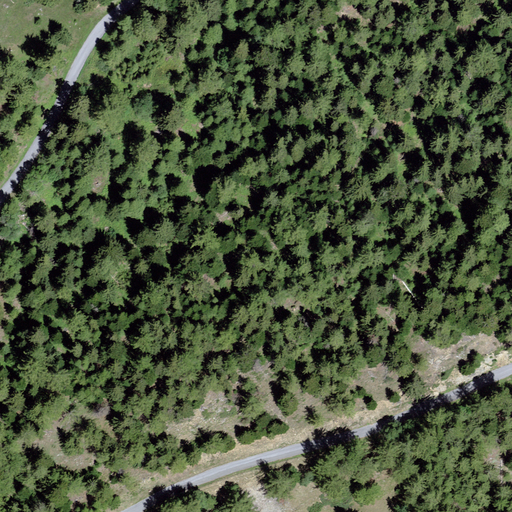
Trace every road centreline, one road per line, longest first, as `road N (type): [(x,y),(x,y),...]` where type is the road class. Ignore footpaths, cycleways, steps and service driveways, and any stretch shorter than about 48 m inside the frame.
road 1 (residential): [(511,364),(453,398),(249,461),(141,511)]
road 2 (residential): [(0,197),(71,71),(127,0)]
